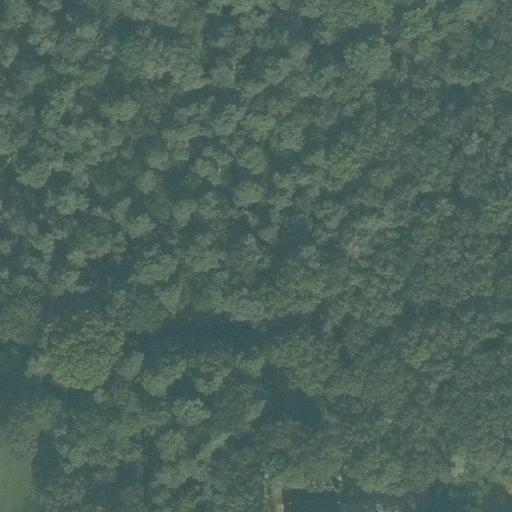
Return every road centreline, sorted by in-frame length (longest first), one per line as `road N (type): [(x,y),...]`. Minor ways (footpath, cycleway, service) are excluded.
road 1 (track): [(385,0),(398,284)]
road 2 (track): [(401,319),(412,511)]
